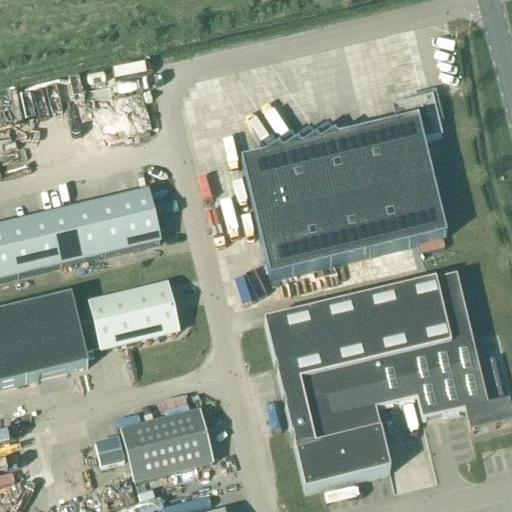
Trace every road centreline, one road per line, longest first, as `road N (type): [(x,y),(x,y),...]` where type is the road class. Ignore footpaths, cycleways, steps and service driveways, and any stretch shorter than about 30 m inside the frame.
road 1 (unclassified): [(489,0),(195,69),(168,91),(174,148)]
road 2 (unclassified): [(174,148),(262,511)]
road 3 (unknown): [(31,423),(229,378)]
road 4 (unclassified): [(174,148),(0,188)]
